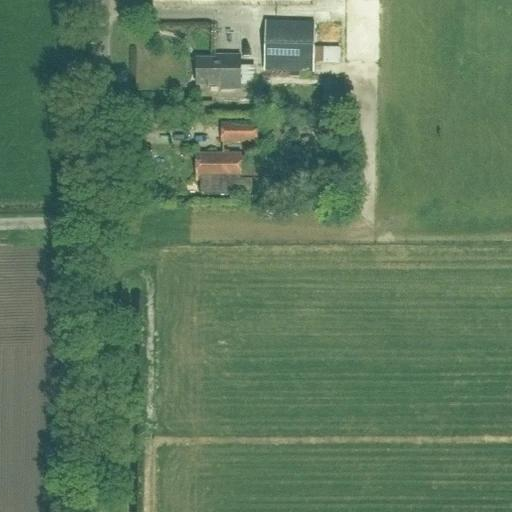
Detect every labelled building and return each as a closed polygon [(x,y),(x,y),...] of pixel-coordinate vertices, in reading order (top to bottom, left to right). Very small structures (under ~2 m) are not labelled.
[(299,0),(300,15),(314,15),(313,0),(299,0)] [(316,0),(318,23),(342,21),(340,0),(316,0)] [(314,24),(265,23),(264,72),(313,73),(314,24)] [(344,69),(343,47),(318,49),(319,70),(344,69)] [(240,57),(215,57),(215,60),(196,60),(196,87),(220,87),(220,91),(240,91),(240,57)] [(256,125),(221,124),(221,144),(256,144),(256,125)] [(240,156),(196,156),(196,182),(240,183),(240,179),(262,179),(262,159),(240,159),(240,156)]
